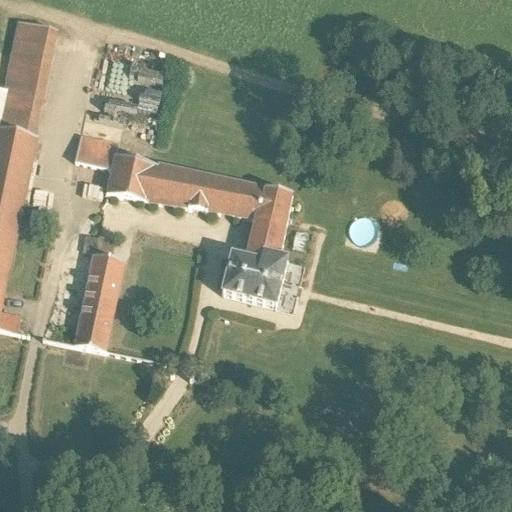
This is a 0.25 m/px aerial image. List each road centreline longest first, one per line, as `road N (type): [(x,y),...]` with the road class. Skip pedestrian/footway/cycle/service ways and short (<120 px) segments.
road 1 (track): [(511,150),(112,39),(88,43),(72,59),(51,154),(66,205)]
road 2 (unclassified): [(90,511),(108,493),(8,437)]
